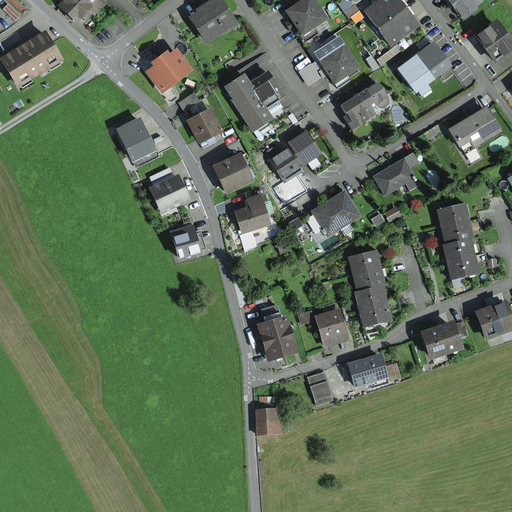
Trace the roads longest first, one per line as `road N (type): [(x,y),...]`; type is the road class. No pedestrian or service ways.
road 1 (residential): [(101,60),(187,155),(214,224),(249,381)]
road 2 (residential): [(249,381),(378,345),(412,318),(511,280)]
road 3 (residential): [(352,169),(237,0)]
road 4 (residential): [(487,86),(352,169)]
road 5 (unclassified): [(249,381),(254,511)]
